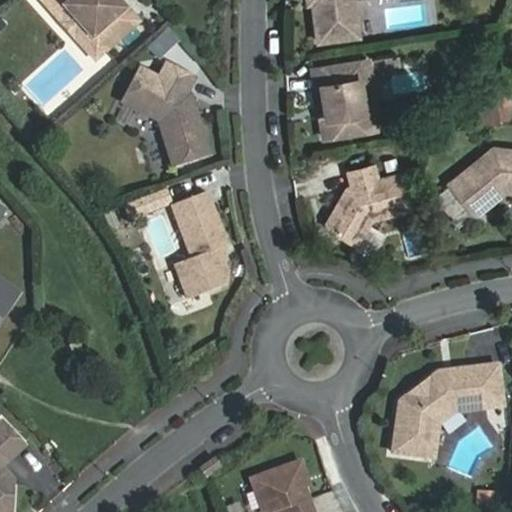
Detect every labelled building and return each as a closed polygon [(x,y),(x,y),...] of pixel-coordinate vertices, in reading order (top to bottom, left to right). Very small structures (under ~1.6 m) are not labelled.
[(61,5),(56,0),(42,0),(60,19),(61,5)] [(56,0),(61,5),(60,19),(77,39),(91,39),(103,52),(138,21),(119,0),(56,0)] [(320,0),(314,8),(318,42),(359,36),(354,0),(320,0)] [(170,29),(150,47),(161,59),(180,41),(170,29)] [(95,59),(103,52),(91,39),(77,39),(95,59)] [(368,61),(313,71),(316,88),(321,88),(324,105),(326,119),(320,120),(323,138),(375,130),(372,111),(364,113),(359,81),(371,79),(368,61)] [(141,68),(122,102),(158,121),(172,165),(208,154),(204,139),(205,136),(203,130),(200,128),(195,112),(191,114),(187,102),(190,96),(189,95),(187,93),(195,79),(167,64),(159,78),(141,68)] [(499,108),(511,105),(511,98),(510,85),(495,88),(499,108)] [(482,125),(511,119),(511,105),(499,108),(480,111),(482,125)] [(511,150),(493,149),(449,184),(474,216),(505,191),(511,191),(511,150)] [(328,230),(357,246),(371,220),(409,210),(399,174),(378,180),(374,165),(348,172),(352,187),(353,191),(350,198),(340,201),(327,224),(328,230)] [(347,188),(340,201),(350,198),(353,191),(352,187),(347,188)] [(148,212),(171,203),(167,190),(143,199),(148,212)] [(207,191),(172,204),(192,257),(175,264),(188,298),(224,284),(227,271),(219,248),(227,245),(207,191)] [(0,288),(0,317),(13,298),(0,288)] [(399,401),(394,456),(435,460),(437,439),(438,423),(459,407),(473,406),(478,408),(502,405),(497,364),(438,372),(399,401)] [(451,440),(479,416),(478,408),(473,406),(459,407),(438,423),(437,439),(451,440)] [(0,511),(10,511),(13,509),(14,480),(7,480),(1,473),(5,470),(2,467),(25,446),(3,422),(0,424),(0,511)] [(215,468),(209,459),(208,460),(194,471),(201,479),(215,468)] [(299,464),(253,480),(263,511),(268,511),(273,511),(310,511),(299,479),(304,478),(299,464)] [(14,480),(5,470),(1,473),(7,480),(14,480)] [(497,511),(497,493),(478,493),(478,511),(497,511)]
